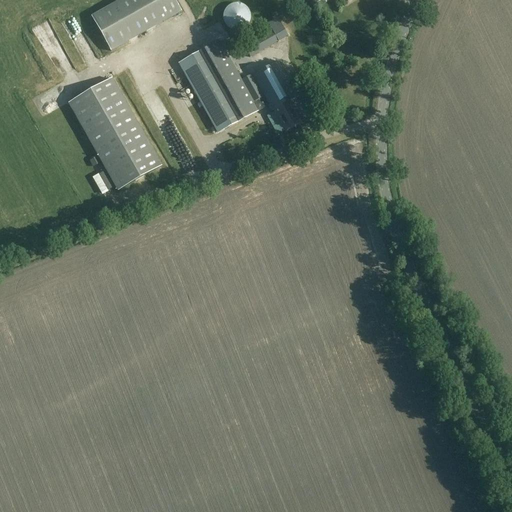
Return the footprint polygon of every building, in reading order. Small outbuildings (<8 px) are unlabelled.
[(111,52),(181,12),(173,0),(122,0),(91,17),(111,52)] [(224,12),(223,17),(223,21),(224,25),(226,28),(229,30),(233,32),(238,32),(243,31),(247,28),(249,24),(250,20),(250,16),(248,11),(245,7),(240,5),(235,4),(230,6),(227,9),(224,12)] [(243,44),(250,59),(288,37),(278,19),(269,24),(271,29),(243,44)] [(172,27),(176,34),(185,29),(181,22),(172,27)] [(219,41),(190,58),(179,64),(218,134),(268,106),(271,112),(274,111),(285,132),(301,123),(289,102),(298,97),(278,62),(242,83),(219,41)] [(161,167),(112,79),(68,104),(118,191),(161,167)] [(161,122),(166,134),(175,130),(170,118),(161,122)]
